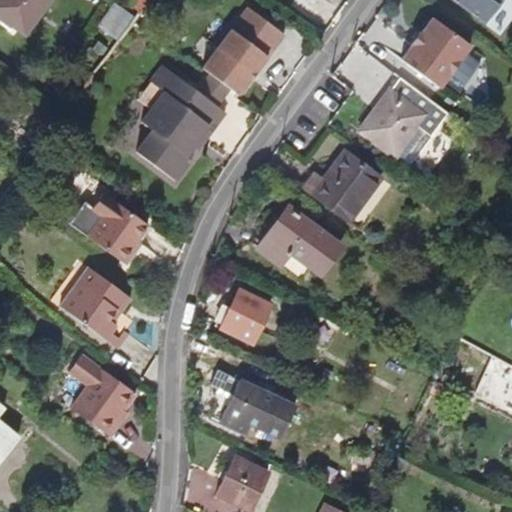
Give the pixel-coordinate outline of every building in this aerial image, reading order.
[(0,0),(0,15),(1,16),(24,34),(48,0),(0,0)] [(139,13),(148,0),(133,0),(130,6),(139,13)] [(453,0),(484,24),(502,0),(501,0),(453,0)] [(248,8),(202,69),(238,95),(284,35),(248,8)] [(404,58),(443,85),(473,42),(434,16),(423,31),(421,30),(413,41),(415,42),(404,58)] [(163,93),(141,122),(152,130),(136,152),(174,181),(187,164),(186,156),(193,146),(202,133),(207,137),(225,113),(216,106),(197,92),(172,73),(162,86),(163,93)] [(227,91),(208,77),(197,92),(216,106),(227,91)] [(443,111),(401,79),(359,132),(402,165),(443,111)] [(202,133),(193,146),(197,150),(207,137),(202,133)] [(348,222),(380,179),(344,151),(324,181),(314,173),(302,187),(348,222)] [(68,223),(126,265),(135,251),(131,248),(136,241),(147,226),(103,193),(91,209),(83,203),(68,223)] [(256,248),(286,207),(280,202),(249,244),(256,248)] [(341,247),(286,207),(256,248),(300,280),(309,267),(320,275),(341,247)] [(511,228),(511,219),(505,214),(493,229),(504,238),(511,228)] [(131,248),(135,251),(140,244),(136,241),(131,248)] [(84,285),(94,272),(88,267),(78,281),(84,285)] [(84,285),(78,281),(59,306),(113,346),(124,332),(132,321),(120,312),(130,299),(94,272),(84,285)] [(220,328),(252,344),(270,305),(239,290),(230,308),(224,305),(221,311),(227,314),(220,328)] [(211,334),(198,327),(194,336),(207,342),(211,334)] [(113,346),(118,350),(128,335),(124,332),(113,346)] [(136,394),(82,354),(68,373),(73,376),(87,386),(70,409),(110,437),(120,423),(117,421),(124,411),(136,394)] [(298,404),(220,367),(205,396),(226,406),(218,422),(276,449),(298,404)] [(447,371),(442,380),(451,385),(456,375),(447,371)] [(0,458),(17,438),(0,424),(0,413),(3,409),(0,406),(0,458)] [(127,413),(124,411),(117,421),(120,423),(127,413)] [(268,474),(233,457),(216,495),(251,511),(268,474)] [(407,461),(398,458),(393,469),(401,473),(407,461)]
